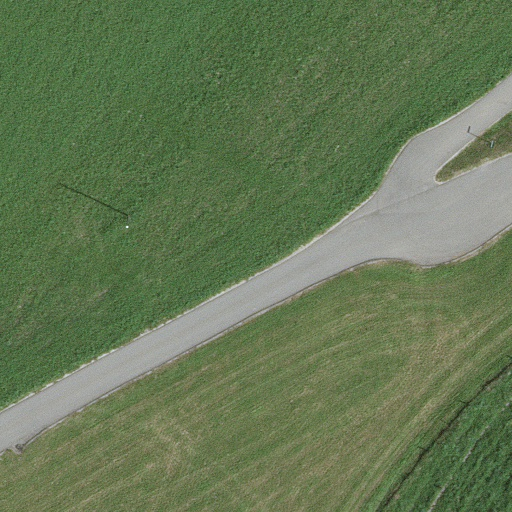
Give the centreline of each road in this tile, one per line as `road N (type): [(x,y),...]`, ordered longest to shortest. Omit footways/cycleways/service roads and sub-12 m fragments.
road 1 (unclassified): [(0,430),(385,225),(511,172)]
road 2 (track): [(385,225),(433,157),(511,93)]
